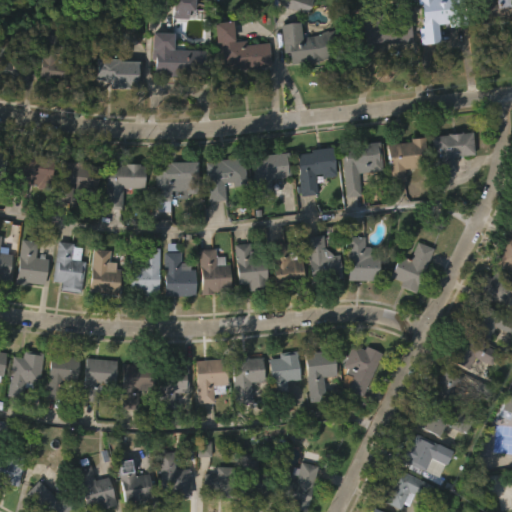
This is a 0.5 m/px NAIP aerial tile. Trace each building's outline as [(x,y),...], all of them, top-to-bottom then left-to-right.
[(193,0),(193,9),(193,11),(188,10),(187,19),(163,17),(164,8),(160,8),(160,0),(193,0)] [(461,0),(464,23),(443,26),(443,23),(435,24),(437,41),(418,43),(417,29),(421,29),(417,0),(461,0)] [(511,0),(511,6),(511,20),(508,21),(508,23),(487,26),(487,24),(476,25),(473,0),(511,0)] [(369,7),(370,14),(404,10),(407,40),(384,42),(384,40),(371,41),(373,55),(353,57),(351,33),(359,32),(356,8),(369,7)] [(231,24),(233,41),(245,40),(245,45),(269,43),(271,67),(239,70),(239,67),(223,69),(221,48),(215,49),(212,23),(231,21),(231,24)] [(299,22),(300,29),(313,28),(314,36),(320,33),(320,32),(337,28),(340,35),(342,51),(315,62),(290,64),(289,52),(283,52),(282,42),(280,42),(279,24),(299,22)] [(482,25),(473,25),(474,48),(505,47),(504,25),(482,25)] [(77,46),(71,89),(47,86),(47,80),(42,80),(49,32),(64,34),(62,44),(77,46)] [(172,39),(172,49),(205,49),(204,75),(153,75),(153,66),(150,66),(151,32),(172,32),(172,39)] [(33,62),(29,86),(7,83),(7,80),(0,78),(0,37),(15,40),(13,53),(18,54),(17,60),(33,62)] [(404,55),(371,57),(370,50),(357,51),(358,64),(355,65),(356,83),(371,82),(371,74),(406,72),(404,55)] [(264,73),(241,75),(240,71),(229,72),(227,52),(209,54),(211,79),(217,79),(219,101),(266,97),(264,73)] [(275,55),(278,84),(285,83),(286,95),(327,91),(324,64),(310,65),(309,58),(294,60),(294,52),(275,55)] [(415,74),(434,73),(433,56),(414,57),(415,74)] [(135,82),(135,88),(116,87),(116,89),(109,89),(109,82),(92,82),(92,59),(136,62),(135,82)] [(168,63),(148,63),(146,102),(197,104),(197,80),(168,80),(168,63)] [(106,118),(133,118),(133,91),(91,90),(91,111),(106,111),(106,118)] [(461,132),(461,133),(472,132),(473,155),(453,156),(455,176),(433,177),(430,136),(461,132)] [(391,181),(386,182),(381,143),(405,140),(404,136),(419,135),(422,165),(400,168),(402,180),(391,181)] [(342,197),(340,197),(336,148),(351,146),(350,143),(374,141),(377,170),(354,172),(356,196),(342,197)] [(326,146),(329,169),(331,169),(332,175),(317,176),(317,173),(311,174),(313,193),(296,195),(292,153),(305,152),(305,148),(326,146)] [(286,176),(286,182),(273,183),(273,177),(266,177),(268,199),(252,201),(247,155),(283,151),(286,176)] [(52,160),(48,190),(36,188),(36,186),(26,185),(24,197),(8,194),(13,155),(52,160)] [(209,201),(207,202),(204,162),(241,157),(243,182),(223,184),(225,200),(209,201)] [(76,161),(76,163),(92,164),(91,190),(76,189),(75,201),(55,200),(55,192),(52,191),(54,161),(76,161)] [(195,162),(195,191),(170,191),(170,201),(168,201),(168,211),(155,212),(155,201),(153,201),(153,163),(195,162)] [(469,185),(466,162),(426,166),(431,208),(449,206),(447,187),(469,185)] [(138,163),(138,165),(143,166),(142,188),(132,188),(132,195),(122,195),(121,209),(103,209),(104,167),(112,167),(112,165),(123,165),(123,163),(138,163)] [(382,174),(383,212),(400,211),(399,199),(419,198),(418,168),(405,169),(405,173),(382,174)] [(376,201),(373,174),(334,178),(340,227),(357,225),(354,204),(376,201)] [(294,226),(311,225),(310,207),(329,206),(328,179),(291,182),(294,226)] [(264,208),(283,208),(283,184),(247,184),(247,219),(264,219),(264,208)] [(202,231),(222,230),(221,218),(239,217),(237,189),(200,191),(202,231)] [(20,227),(22,215),(40,218),(43,198),(12,192),(7,225),(20,227)] [(191,192),(149,193),(150,242),(164,241),(164,230),(183,229),(182,214),(192,214),(191,192)] [(54,216),(91,217),(92,195),(55,193),(54,216)] [(100,195),(100,239),(117,239),(117,226),(128,226),(128,219),(138,219),(138,195),(100,195)] [(319,249),(328,255),(334,254),(337,278),(306,281),(301,236),(318,234),(319,249)] [(511,273),(491,263),(504,235),(511,239),(511,273)] [(360,237),(360,246),(365,246),(368,249),(368,254),(373,254),(373,280),(343,280),(344,236),(360,237)] [(33,258),(37,258),(37,255),(42,255),(41,259),(46,260),(43,285),(25,283),(25,286),(15,285),(16,281),(14,281),(19,240),(35,242),(33,258)] [(83,261),(78,292),(59,289),(60,282),(50,281),(56,240),(71,242),(71,246),(79,247),(77,260),(83,261)] [(431,251),(414,293),(398,287),(400,281),(389,277),(397,255),(409,259),(415,241),(432,248),(431,251)] [(245,242),(247,258),(259,257),(262,285),(244,287),(244,284),(232,285),(228,244),(245,242)] [(282,242),(284,253),(288,252),(291,256),(292,259),(296,258),(299,283),(271,286),(266,243),(282,242)] [(143,294),(125,294),(125,269),(139,268),(138,249),(156,248),(156,294),(143,294)] [(212,248),(212,256),(222,255),(223,264),(227,264),(227,290),(209,290),(209,293),(197,293),(195,248),(212,248)] [(11,255),(7,283),(0,282),(0,249),(4,250),(3,254),(11,255)] [(118,269),(116,296),(87,294),(91,249),(109,250),(107,268),(118,269)] [(177,252),(177,270),(192,270),(192,296),(161,296),(160,252),(177,252)] [(305,311),(334,308),(331,287),(321,288),(318,265),(300,267),(305,311)] [(342,311),(373,310),(372,287),(366,287),(365,276),(359,277),(359,267),(341,267),(342,311)] [(491,268),(511,278),(511,295),(507,293),(501,305),(474,291),(482,275),(487,277),(491,268)] [(10,312),(39,316),(42,289),(30,288),(32,271),(15,269),(10,312)] [(410,323),(427,278),(411,272),(404,292),(392,287),(385,308),(396,312),(394,317),(410,323)] [(76,275),(51,273),(47,312),(56,312),(55,320),(76,322),(79,291),(74,291),(76,275)] [(232,314),(241,314),(242,321),(260,319),(257,289),(245,290),(243,273),(228,275),(232,314)] [(297,307),(295,290),(285,291),(283,273),(264,275),(268,310),(297,307)] [(84,323),(115,324),(117,300),(109,300),(110,292),(103,292),(104,280),(86,279),(84,323)] [(124,323),(153,323),(152,279),(138,279),(138,298),(124,298),(124,323)] [(195,322),(224,322),(223,295),(209,295),(209,279),(193,280),(195,322)] [(158,326),(188,326),(187,293),(175,293),(174,282),(157,283),(158,326)] [(511,319),(511,336),(490,326),(484,339),(462,329),(471,311),(469,310),(474,301),(511,319)] [(455,333),(493,351),(486,365),(470,357),(464,369),(442,358),(455,333)] [(489,356),(508,367),(511,359),(511,356),(476,338),(464,359),(482,369),(489,356)] [(362,348),(363,349),(365,346),(382,354),(362,397),(345,389),(347,386),(340,383),(348,369),(342,366),(353,344),(362,348)] [(315,347),(315,349),(332,348),(335,374),(322,376),(325,399),(308,401),(302,349),(315,347)] [(288,396),(271,398),(266,357),(279,356),(278,351),(296,349),(299,378),(286,380),(288,396)] [(0,350),(8,352),(5,375),(0,374),(0,350)] [(42,351),(40,383),(33,382),(32,386),(23,386),(22,398),(8,397),(11,355),(22,356),(22,350),(42,351)] [(75,357),(73,383),(69,382),(68,389),(60,388),(59,400),(41,398),(46,354),(75,357)] [(112,360),(110,386),(95,385),(93,403),(78,401),(81,357),(112,360)] [(200,404),(196,404),(193,360),(224,357),(226,383),(223,384),(223,392),(210,393),(211,403),(200,404)] [(257,357),(259,380),(246,382),(248,403),(231,405),(226,358),(257,357)] [(170,410),(154,411),(154,361),(184,360),(184,392),(170,392),(170,410)] [(124,409),(117,409),(117,363),(148,364),(148,390),(146,390),(146,393),(133,392),(133,409),(124,409)] [(469,388),(483,395),(489,381),(458,365),(445,391),(464,400),(469,388)] [(458,379),(455,386),(462,389),(453,407),(425,393),(430,383),(434,385),(442,369),(459,377),(458,379)] [(337,397),(341,399),(335,416),(359,425),(375,382),(360,376),(359,379),(346,375),(337,397)] [(8,386),(2,425),(17,427),(20,410),(34,412),(38,383),(18,381),(17,387),(8,386)] [(281,422),(281,411),(293,410),(292,381),(273,382),(273,388),(264,389),(265,423),(281,422)] [(302,433),(319,432),(317,407),(329,406),(328,381),(300,383),(302,433)] [(40,428),(57,430),(58,419),(71,420),(74,388),(44,385),(40,428)] [(258,411),(258,387),(226,389),(228,434),(246,433),(245,412),(258,411)] [(77,428),(87,428),(87,420),(109,421),(111,390),(80,389),(77,428)] [(208,433),(207,424),(221,424),(220,389),(190,390),(191,434),(208,433)] [(129,420),(146,420),(146,395),(117,394),(116,440),(128,440),(129,420)] [(184,422),(183,397),(154,397),(155,436),(169,436),(168,423),(184,422)] [(426,397),(460,414),(463,408),(476,415),(467,432),(444,423),(438,435),(413,423),(426,397)] [(413,435),(434,445),(436,441),(452,449),(437,476),(396,456),(405,438),(410,441),(413,435)] [(174,452),(174,467),(189,467),(190,495),(172,496),(172,491),(160,492),(158,452),(174,452)] [(26,457),(21,486),(4,483),(5,479),(0,478),(0,458),(7,460),(8,453),(26,457)] [(267,479),(264,502),(235,498),(241,453),(258,455),(255,477),(267,479)] [(130,460),(131,470),(133,470),(134,474),(148,473),(151,497),(122,501),(116,459),(130,457),(130,460)] [(313,478),(304,511),(281,505),(282,502),(277,501),(283,477),(294,480),(300,461),(316,465),(313,478)] [(90,463),(94,479),(107,475),(114,504),(95,508),(94,504),(84,506),(74,467),(90,463)] [(395,491),(434,507),(445,479),(409,464),(406,472),(403,471),(395,491)] [(229,467),(228,498),(212,497),(213,493),(199,492),(200,473),(211,474),(211,466),(229,467)] [(391,468),(428,486),(421,500),(410,495),(405,506),(398,503),(395,509),(376,499),(384,483),(382,482),(387,472),(389,473),(391,468)] [(206,472),(192,471),(192,487),(206,487),(206,472)] [(54,494),(61,501),(66,495),(76,504),(68,511),(40,511),(41,511),(25,496),(40,480),(54,494)] [(184,511),(184,499),(169,499),(169,485),(154,485),(154,511),(165,511),(184,511)] [(0,511),(13,511),(17,494),(0,489),(0,511)] [(115,511),(143,511),(143,504),(128,505),(127,490),(113,491),(115,511)] [(104,511),(104,507),(88,510),(85,495),(71,498),(73,511),(104,511)] [(197,504),(197,511),(223,511),(223,496),(210,497),(210,503),(197,504)] [(421,511),(390,500),(385,511),(421,511)]
